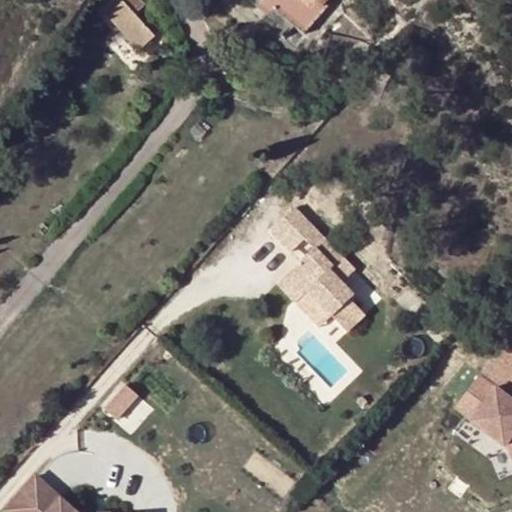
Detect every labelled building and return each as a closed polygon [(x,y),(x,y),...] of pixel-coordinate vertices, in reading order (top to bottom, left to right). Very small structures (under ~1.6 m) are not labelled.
[(154,35),(119,0),(98,0),(104,6),(99,11),(137,51),(154,35)] [(325,0),(259,0),(302,36),(328,6),(324,2),(325,0)] [(340,257),(291,209),(268,232),(297,262),(275,283),(293,301),(305,290),(329,314),(345,330),(362,313),(348,298),(351,295),(340,284),(327,271),(340,257)] [(353,270),(340,257),(327,271),(340,284),(353,270)] [(305,290),(293,301),(316,326),(329,314),(305,290)] [(511,398),(479,371),(453,406),(504,447),(511,463),(511,462),(511,398)] [(134,432),(157,405),(132,384),(109,411),(134,432)] [(77,511),(35,475),(4,509),(7,511),(77,511)]
